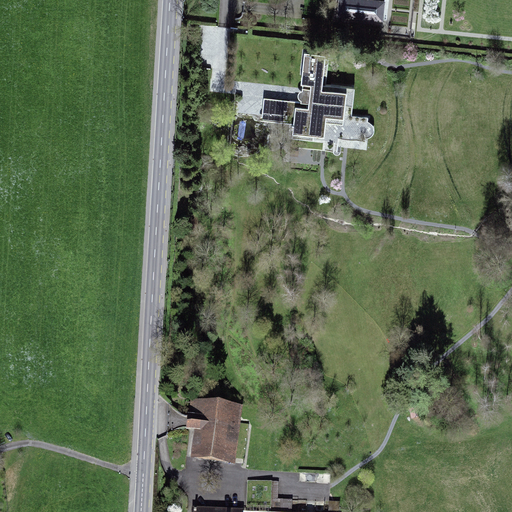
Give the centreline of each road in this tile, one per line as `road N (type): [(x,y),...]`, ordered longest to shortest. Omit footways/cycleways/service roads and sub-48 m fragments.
road 1 (secondary): [(169,0),(141,511)]
road 2 (residential): [(224,5),(218,86),(286,94)]
